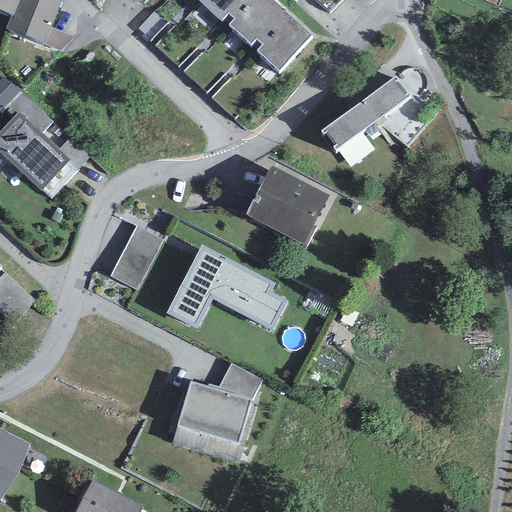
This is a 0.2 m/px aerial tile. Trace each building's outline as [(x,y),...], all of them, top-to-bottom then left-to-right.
[(0,0),(0,11),(11,16),(13,17),(19,0),(0,0)] [(11,16),(6,29),(44,44),(51,27),(61,0),(19,0),(13,17),(11,16)] [(198,0),(221,21),(228,13),(239,0),(198,0)] [(239,0),(228,13),(234,19),(229,25),(251,44),(256,39),(284,11),(271,0),(239,0)] [(293,0),(297,3),(300,0),(313,0),(329,15),(343,0),(293,0)] [(278,70),(311,36),(284,11),(256,39),(263,44),(257,50),(278,70)] [(60,51),(74,38),(51,27),(44,44),(60,51)] [(0,79),(0,112),(0,113),(5,108),(20,92),(3,76),(0,79)] [(323,134),(326,132),(336,145),(333,147),(335,150),(409,96),(395,76),(321,131),(323,134)] [(67,163),(70,160),(58,150),(41,134),(53,121),(20,92),(5,108),(13,117),(0,131),(0,152),(42,190),(67,163)] [(411,98),(388,113),(408,145),(431,130),(411,98)] [(67,163),(77,172),(93,154),(71,135),(58,150),(70,160),(67,163)] [(42,190),(51,199),(77,172),(67,163),(42,190)] [(312,227),(328,196),(271,166),(246,215),(303,244),(306,246),(315,228),(312,227)] [(136,226),(110,277),(137,289),(162,241),(136,226)] [(166,313),(196,329),(212,299),(271,330),(287,301),(270,292),(275,283),(201,245),(166,313)] [(36,301),(5,272),(0,277),(0,311),(14,324),(36,301)] [(251,400),(261,380),(231,363),(218,387),(208,384),(207,387),(251,400)] [(190,382),(177,426),(238,443),(251,400),(207,387),(190,382)] [(172,444),(232,461),(238,443),(177,426),(172,444)] [(0,429),(0,499),(29,444),(0,429)] [(138,511),(142,506),(93,480),(75,511),(138,511)]
